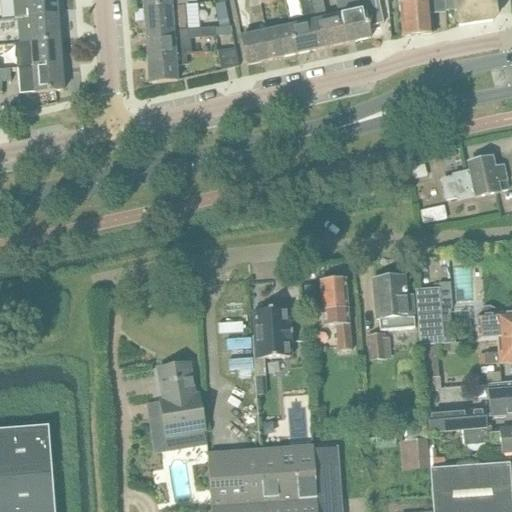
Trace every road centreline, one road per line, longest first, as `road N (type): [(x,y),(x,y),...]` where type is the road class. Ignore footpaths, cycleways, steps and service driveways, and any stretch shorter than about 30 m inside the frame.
road 1 (residential): [(94,283),(197,261),(511,234)]
road 2 (residential): [(511,38),(112,130)]
road 3 (tertiary): [(0,206),(333,129)]
road 4 (tertiary): [(511,59),(411,89),(333,129)]
road 5 (tertiary): [(333,129),(511,91)]
road 6 (residential): [(112,130),(102,0)]
